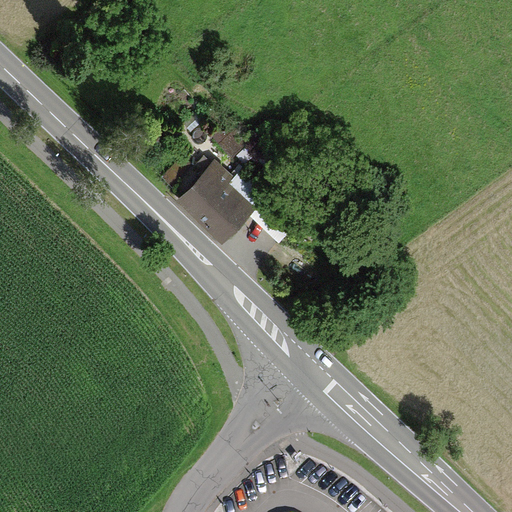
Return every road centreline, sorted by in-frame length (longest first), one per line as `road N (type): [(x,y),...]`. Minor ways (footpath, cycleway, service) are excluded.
road 1 (track): [(0,102),(115,212),(239,371),(407,511)]
road 2 (secondary): [(0,63),(303,360)]
road 3 (secondary): [(303,360),(467,511)]
road 4 (residential): [(303,360),(187,511)]
